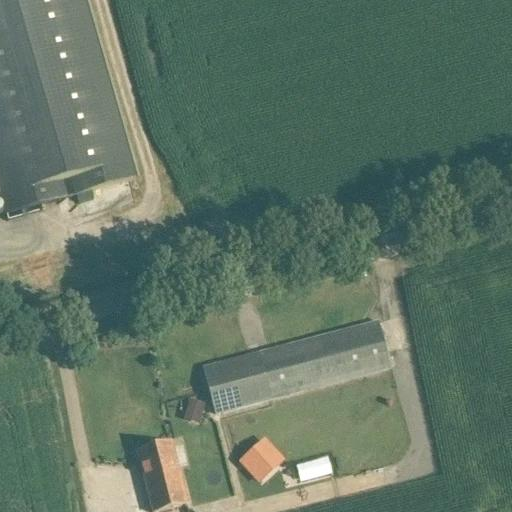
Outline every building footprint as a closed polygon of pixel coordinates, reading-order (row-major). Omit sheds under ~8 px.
[(0,0),(0,194),(6,217),(138,179),(86,0),(0,0)] [(204,370),(216,417),(392,372),(379,324),(204,370)] [(200,422),(207,406),(195,401),(188,416),(200,422)] [(233,461),(243,497),(434,447),(423,412),(233,461)] [(137,453),(152,511),(165,511),(188,506),(172,444),(137,453)]
